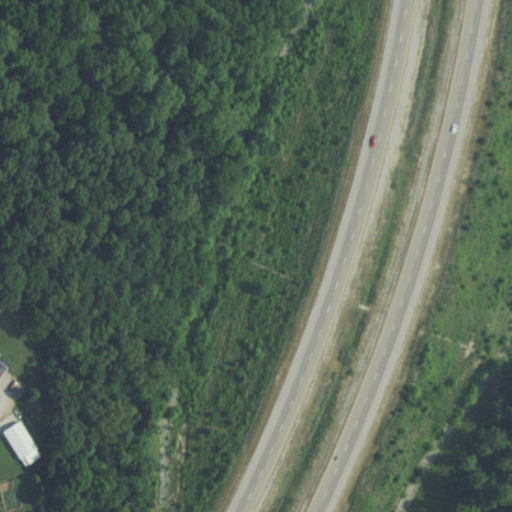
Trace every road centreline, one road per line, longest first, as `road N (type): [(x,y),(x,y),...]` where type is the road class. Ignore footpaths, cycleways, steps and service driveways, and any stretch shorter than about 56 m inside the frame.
road 1 (trunk): [(400,0),(371,160),(345,244),(235,511)]
road 2 (trunk): [(308,511),(398,296),(431,186),(468,0)]
